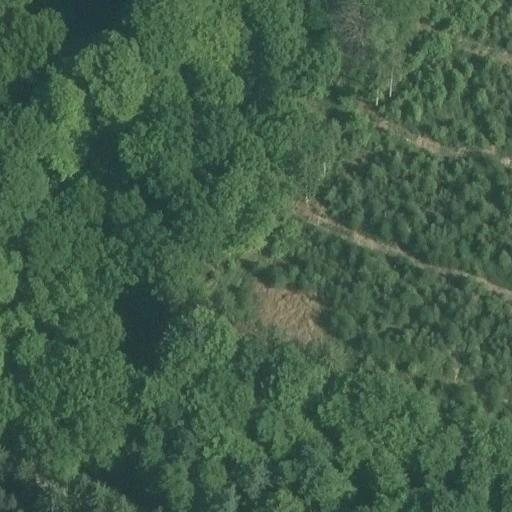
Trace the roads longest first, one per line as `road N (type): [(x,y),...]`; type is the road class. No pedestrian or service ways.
road 1 (track): [(0,217),(147,0)]
road 2 (track): [(130,511),(0,464)]
